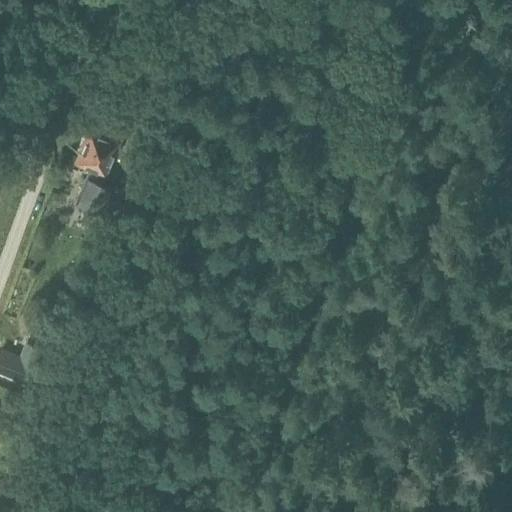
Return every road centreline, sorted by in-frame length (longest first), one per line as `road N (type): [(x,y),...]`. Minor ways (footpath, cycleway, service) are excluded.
road 1 (unclassified): [(236,511),(355,133),(359,66),(342,0)]
road 2 (unclassified): [(0,107),(29,93),(131,0)]
